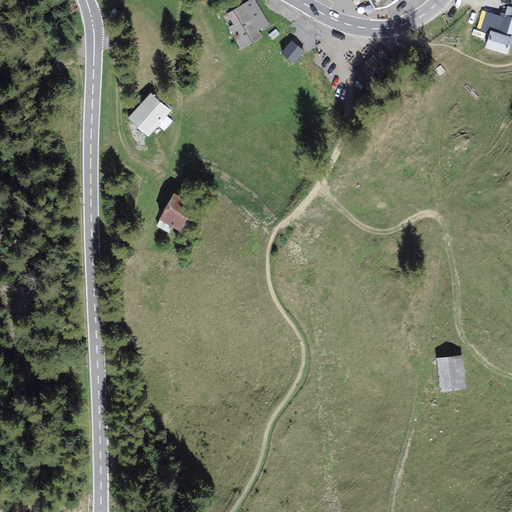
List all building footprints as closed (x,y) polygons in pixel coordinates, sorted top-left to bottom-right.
[(253,0),(225,15),(242,46),(261,36),(258,31),(267,26),(253,0)] [(502,13),(497,29),(511,34),(511,8),(508,7),(506,15),(502,13)] [(492,31),(487,46),(507,52),(511,38),(492,31)] [(293,43),(284,53),(294,61),(303,51),(293,43)] [(352,76),(363,88),(392,62),(381,49),(352,76)] [(151,95),(130,118),(149,134),(170,111),(151,95)] [(169,205),(157,224),(167,231),(171,224),(181,230),(195,207),(175,195),(169,205)] [(461,357),(439,360),(442,389),(464,387),(461,357)]
